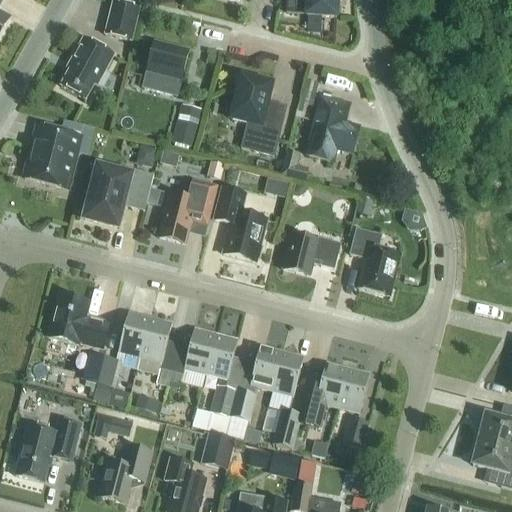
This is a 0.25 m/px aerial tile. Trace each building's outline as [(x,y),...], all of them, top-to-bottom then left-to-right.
[(287,0),(287,15),(305,16),(305,18),(335,20),(336,0),(287,0)] [(112,4),(104,37),(131,43),(139,11),(112,4)] [(412,37),(413,50),(422,50),(421,36),(412,37)] [(85,102),(93,86),(96,88),(113,57),(83,40),(71,63),(73,64),(60,89),(85,102)] [(176,99),(188,54),(153,45),(142,90),(176,99)] [(273,158),(283,119),(264,114),(270,87),(241,80),(231,121),(246,125),(243,139),(255,142),(253,153),(273,158)] [(352,154),(358,132),(340,128),(341,122),(344,122),(348,107),(319,100),(308,143),(312,144),(308,159),(329,165),(333,153),(337,150),(352,154)] [(196,131),(177,126),(172,144),(191,149),(196,131)] [(24,180),(24,181),(66,192),(75,155),(87,158),(94,131),(82,128),(79,139),(46,131),(45,132),(49,133),(46,147),(35,144),(31,157),(37,158),(31,181),(24,180)] [(152,170),(157,151),(143,148),(138,166),(152,170)] [(307,171),(296,168),(299,156),(285,153),(279,178),(304,184),(307,171)] [(221,183),(225,167),(214,164),(210,180),(221,183)] [(145,206),(153,177),(130,171),(129,177),(97,169),(88,205),(82,207),(85,217),(84,221),(116,229),(124,201),(145,206)] [(191,181),(186,202),(166,197),(162,212),(165,213),(158,240),(184,247),(190,224),(207,228),(217,188),(191,181)] [(222,256),(255,265),(256,261),(258,261),(261,249),(259,249),(266,222),(240,216),(245,197),(221,191),(213,222),(230,226),(222,256)] [(361,200),(357,216),(368,219),(372,202),(361,200)] [(421,216),(404,211),(401,223),(410,234),(420,233),(420,232),(426,231),(421,216)] [(365,261),(357,291),(389,299),(399,257),(377,252),(380,238),(356,232),(349,257),(365,261)] [(291,236),(282,272),(309,279),(312,266),(333,271),(339,246),(317,240),(317,243),(291,236)] [(102,352),(109,325),(91,321),(91,323),(85,321),(89,305),(58,297),(47,339),(78,347),(79,346),(102,352)] [(118,355),(139,360),(150,320),(128,315),(118,355)] [(150,320),(139,360),(161,366),(171,326),(150,320)] [(194,332),(180,385),(202,391),(205,377),(215,337),(194,332)] [(215,337),(205,377),(227,383),(237,343),(215,337)] [(249,388),(271,394),(281,354),(259,348),(249,388)] [(281,354),(271,394),(293,400),(303,360),(281,354)] [(81,382),(97,387),(104,360),(88,356),(81,382)] [(121,364),(104,360),(97,387),(115,391),(121,364)] [(325,365),(321,382),(310,379),(300,417),(298,426),(319,431),(325,408),(337,411),(347,371),(325,365)] [(167,388),(171,373),(160,370),(156,385),(167,388)] [(369,377),(347,371),(337,411),(359,416),(369,377)] [(171,373),(167,388),(178,391),(182,376),(171,373)] [(216,388),(209,416),(228,420),(229,421),(229,419),(236,393),(216,388)] [(129,399),(96,391),(93,401),(126,410),(129,399)] [(236,393),(229,419),(249,424),(255,397),(236,393)] [(138,397),(135,409),(155,415),(158,403),(138,397)] [(272,448),(291,453),(294,442),(298,426),(300,417),(280,412),(272,448)] [(478,442),(511,450),(511,423),(484,417),(478,442)] [(129,439),(132,425),(105,418),(101,432),(129,439)] [(231,420),(226,438),(243,442),(248,424),(231,420)] [(15,478),(43,485),(50,459),(71,464),(80,427),(58,422),(55,435),(26,428),(19,454),(20,455),(15,478)] [(345,435),(342,447),(361,452),(368,425),(356,422),(353,437),(345,435)] [(200,466),(227,473),(235,442),(208,435),(200,466)] [(511,464),(511,465),(511,461),(511,450),(478,442),(471,467),(503,475),(500,489),(511,492),(511,464)] [(144,484),(152,455),(127,449),(122,468),(108,465),(99,500),(124,506),(130,481),(144,484)] [(248,468),(269,471),(271,456),(251,453),(248,468)] [(194,468),(179,465),(169,462),(163,483),(174,485),(166,511),(197,511),(206,482),(191,478),(194,468)] [(300,463),(296,486),(311,489),(315,466),(300,463)] [(367,499),(372,479),(360,476),(356,496),(367,499)] [(296,486),(295,486),(290,511),(339,511),(340,510),(321,506),(309,504),(311,489),(296,486)] [(284,511),(286,504),(264,501),(264,502),(240,497),(237,511),(284,511)]
